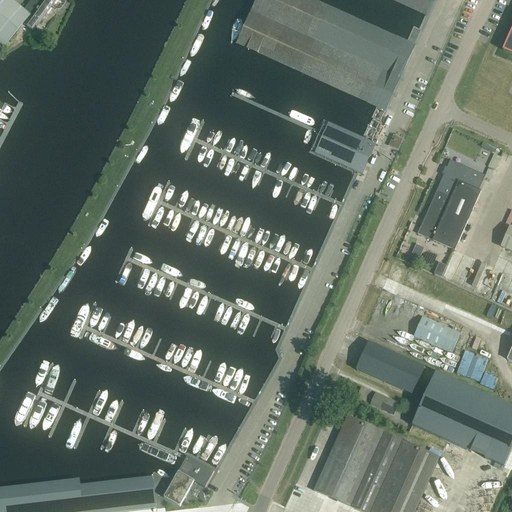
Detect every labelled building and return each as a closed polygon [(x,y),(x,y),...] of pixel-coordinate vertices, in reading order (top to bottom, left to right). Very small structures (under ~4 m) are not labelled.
[(9,0),(0,0),(0,44),(3,47),(23,25),(33,32),(56,0),(31,0),(24,11),(9,0)] [(312,0),(256,0),(237,45),(377,107),(406,43),(312,0)] [(392,0),(426,15),(433,0),(392,0)] [(511,27),(502,51),(511,55),(511,27)] [(384,110),(385,110),(413,47),(412,46),(406,43),(377,107),(384,110)] [(370,147),(367,145),(366,145),(335,131),(334,130),(324,153),(325,153),(325,154),(357,168),(360,169),(362,170),(364,166),(372,148),(370,147)] [(466,140),(463,149),(479,155),(482,146),(466,140)] [(421,228),(432,233),(435,234),(432,241),(455,251),(481,192),(478,191),(485,176),(450,161),(421,228)] [(363,234),(372,214),(363,210),(354,230),(363,234)] [(502,248),(511,252),(511,229),(510,229),(502,248)] [(449,282),(460,258),(453,255),(442,280),(449,282)] [(423,319),(414,338),(452,354),(460,335),(423,319)] [(416,386),(421,376),(424,368),(369,343),(357,371),(412,396),(415,388),(416,386)] [(511,448),(511,408),(436,374),(412,427),(503,468),(511,448)] [(376,394),(370,406),(393,416),(399,405),(376,394)] [(358,511),(414,511),(439,459),(347,417),(313,492),(358,511)] [(187,457),(164,498),(180,507),(194,482),(205,488),(213,472),(187,457)] [(151,473),(0,494),(0,511),(95,511),(155,504),(151,473)]
